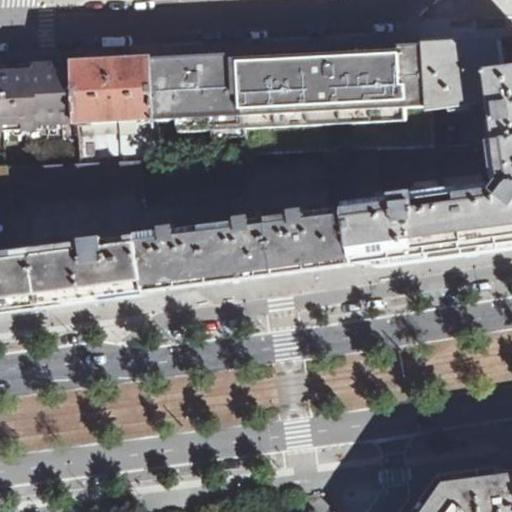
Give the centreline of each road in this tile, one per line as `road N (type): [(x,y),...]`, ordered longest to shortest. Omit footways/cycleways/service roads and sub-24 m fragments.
road 1 (primary): [(511,310),(0,380)]
road 2 (residential): [(0,28),(511,0)]
road 3 (primary): [(0,472),(391,420)]
road 4 (primary): [(391,420),(511,403)]
